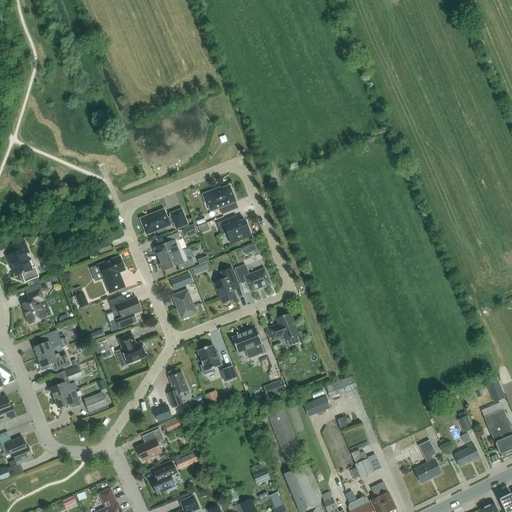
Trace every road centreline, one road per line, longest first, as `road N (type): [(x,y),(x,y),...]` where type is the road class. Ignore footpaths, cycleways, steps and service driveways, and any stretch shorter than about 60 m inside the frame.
road 1 (residential): [(172,341),(282,297),(287,279),(236,167),(131,204),(125,223)]
road 2 (residential): [(0,339),(51,444),(104,453)]
road 3 (residential): [(104,453),(172,341)]
road 4 (residential): [(125,223),(172,341)]
